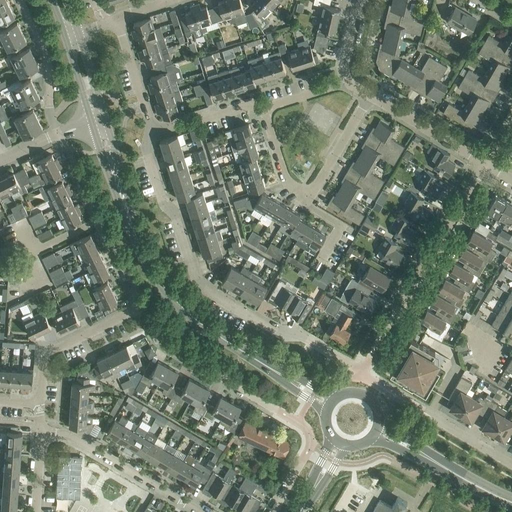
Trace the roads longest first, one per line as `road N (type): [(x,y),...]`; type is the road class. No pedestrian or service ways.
road 1 (residential): [(361,369),(200,287),(148,155),(153,129)]
road 2 (residential): [(272,511),(306,452),(307,432),(160,341),(142,308)]
road 3 (secondary): [(266,365),(197,324),(178,303),(150,266),(118,185)]
road 4 (residential): [(361,369),(484,163)]
road 5 (residential): [(264,109),(285,177),(306,191),(369,96)]
road 6 (residential): [(142,308),(57,134)]
road 7 (residential): [(198,511),(71,436),(40,432)]
road 8 (residential): [(40,404),(48,353),(142,308)]
road 9 (residential): [(19,0),(48,62),(57,134)]
road 10 (residential): [(484,163),(369,96)]
